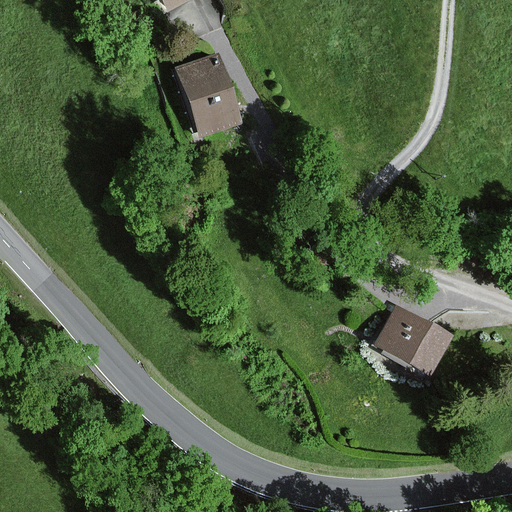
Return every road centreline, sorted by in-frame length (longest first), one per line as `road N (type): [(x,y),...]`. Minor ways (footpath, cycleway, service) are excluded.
road 1 (secondary): [(0,235),(166,414),(242,468),(355,494),(511,476)]
road 2 (residential): [(511,305),(385,256),(367,225),(374,190),(434,105),(450,0)]
road 3 (track): [(214,38),(348,275),(377,296),(411,305),(451,301),(465,287)]
